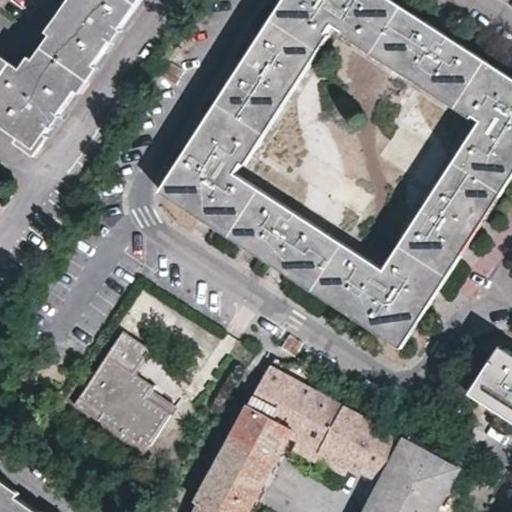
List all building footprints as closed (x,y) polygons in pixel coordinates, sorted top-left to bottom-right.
[(0,121),(35,147),(140,0),(77,0),(67,15),(38,55),(24,75),(0,57),(0,121)] [(283,0),(229,86),(172,173),(164,185),(220,221),(230,227),(358,311),(402,339),(457,255),(478,222),(511,169),(511,73),(445,30),(399,0),(283,0)] [(145,397),(150,391),(155,384),(136,371),(130,367),(145,345),(122,330),(78,396),(101,411),(96,417),(121,434),(126,428),(149,442),(169,412),(145,397)] [(130,367),(136,371),(151,349),(145,345),(130,367)] [(511,511),(511,352),(501,346),(473,390),(511,415),(511,511)] [(269,365),(251,397),(272,407),(289,418),(298,423),(300,425),(302,427),(303,429),(303,432),(301,436),(296,444),(299,446),(320,457),(325,449),(354,464),(360,468),(375,476),(362,500),(370,504),(366,511),(433,511),(457,467),(405,439),(269,365)] [(173,406),(150,391),(145,397),(169,412),(173,406)] [(289,418),(272,407),(251,397),(195,499),(198,501),(218,511),(246,511),(251,504),(289,433),(290,433),(290,432),(290,431),(290,430),(290,429),(290,427),(290,426),(290,424),(289,418)] [(290,429),(290,430),(301,436),(303,432),(303,429),(302,427),(300,425),(298,423),(289,418),(290,424),(290,426),(290,427),(290,429)] [(325,449),(320,457),(349,472),(354,464),(325,449)] [(44,511),(0,481),(0,511),(44,511)] [(218,511),(198,501),(192,511),(218,511)]
